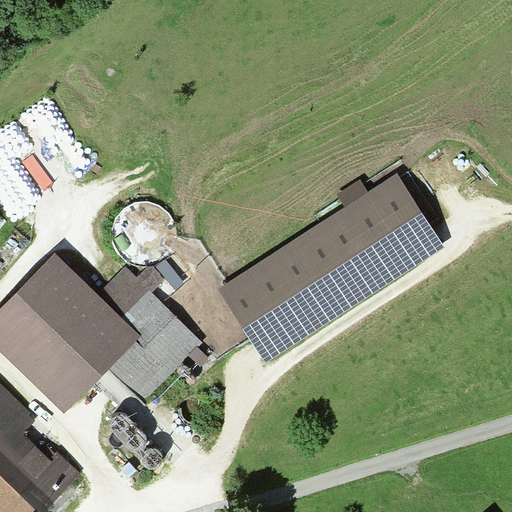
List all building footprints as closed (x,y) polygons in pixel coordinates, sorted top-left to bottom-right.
[(264,358),(436,247),(394,181),(222,292),(264,358)] [(109,368),(143,402),(202,343),(149,292),(163,278),(153,267),(125,267),(93,299),(48,255),(0,303),(0,350),(64,414),(109,368)] [(0,511),(39,511),(75,477),(57,460),(55,462),(45,452),(37,460),(30,453),(23,460),(0,438),(23,415),(0,393),(0,511)] [(186,423),(190,424),(196,422),(199,420),(201,418),(202,415),(202,410),(201,406),(198,403),(194,401),(190,400),(185,402),(180,407),(179,411),(179,414),(181,418),(183,421),(186,423)] [(113,435),(117,436),(122,434),(125,433),(127,430),(128,427),(129,422),(127,418),(124,415),(120,413),(116,412),(111,414),(106,419),(106,423),(106,427),(107,430),(109,433),(113,435)] [(129,452),(133,453),(139,451),(142,450),(144,447),(145,444),(145,439),(144,435),(141,432),(137,430),(133,429),(128,431),(123,436),(122,440),(122,444),(124,447),(126,450),(129,452)] [(146,469),(149,470),(155,469),(158,467),(160,464),(161,461),(161,457),(160,452),(157,450),(153,448),(149,447),(144,449),(139,454),(138,458),(139,461),(140,464),(142,467),(146,469)]
